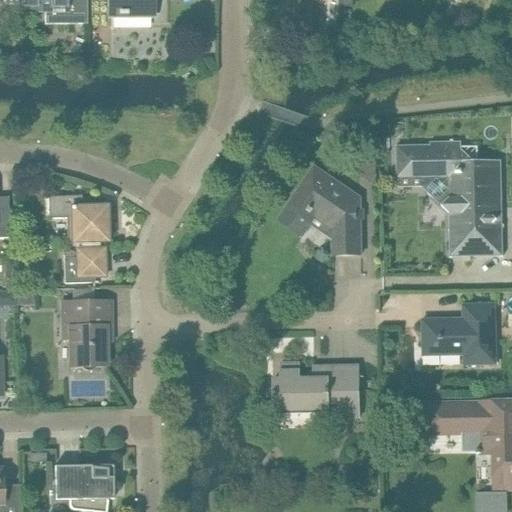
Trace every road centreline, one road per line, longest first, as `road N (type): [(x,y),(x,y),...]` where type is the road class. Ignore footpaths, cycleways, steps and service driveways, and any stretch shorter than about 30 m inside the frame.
road 1 (residential): [(147,323),(333,320),(362,310),(363,288)]
road 2 (residential): [(169,203),(231,95),(232,0)]
road 3 (residential): [(169,203),(105,171),(0,153)]
road 4 (residential): [(148,418),(0,422)]
road 5 (residential): [(147,323),(148,262),(169,203)]
